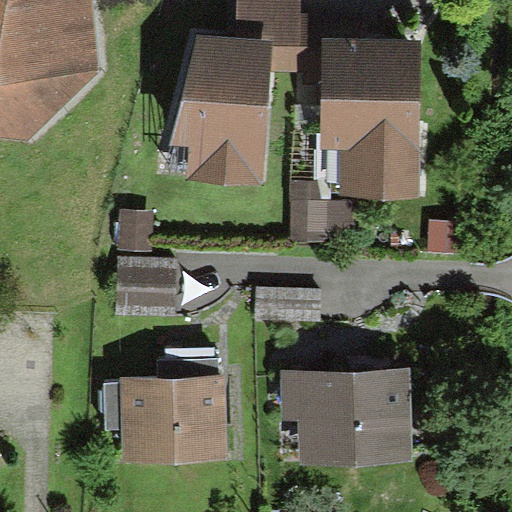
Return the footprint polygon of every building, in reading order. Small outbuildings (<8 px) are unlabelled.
[(0,0),(0,133),(31,139),(95,73),(89,0),(0,0)] [(303,81),(324,82),(325,38),(365,40),(365,18),(298,16),(298,0),(236,0),(235,38),(272,40),(271,68),(304,69),(303,81)] [(235,38),(196,37),(170,144),(188,146),(187,178),(264,183),(271,68),(272,40),(235,38)] [(365,40),(325,38),(324,82),(321,150),(340,151),(339,195),(417,197),(421,41),(365,40)] [(320,181),(291,180),(290,243),(351,244),(352,199),(319,198),(320,181)] [(110,262),(148,261),(147,215),(110,216),(110,262)] [(453,221),(429,221),(429,253),(453,254),(453,221)] [(169,292),(169,261),(148,261),(110,262),(111,293),(169,292)] [(314,293),(253,292),(252,326),(314,328),(314,293)] [(408,375),(281,376),(281,421),(297,421),(297,466),(408,465),(408,375)] [(221,382),(101,387),(102,434),(120,433),(121,467),(224,463),(221,382)]
